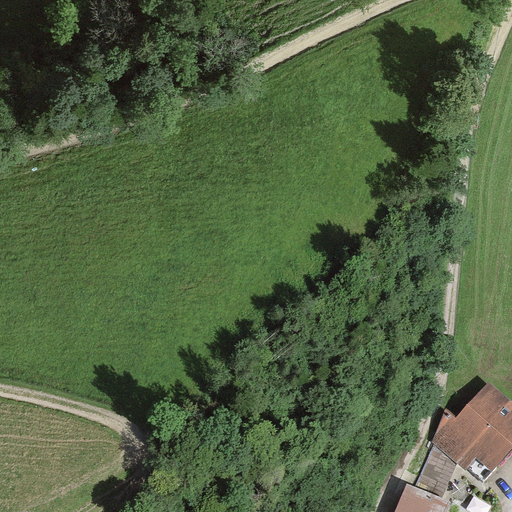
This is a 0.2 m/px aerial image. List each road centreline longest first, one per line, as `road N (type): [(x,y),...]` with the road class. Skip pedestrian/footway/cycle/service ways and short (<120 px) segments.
road 1 (track): [(511,2),(481,71),(470,123),(434,410),(377,511)]
road 2 (track): [(0,163),(138,122),(401,0)]
road 3 (track): [(125,491),(128,444),(112,424),(0,390)]
